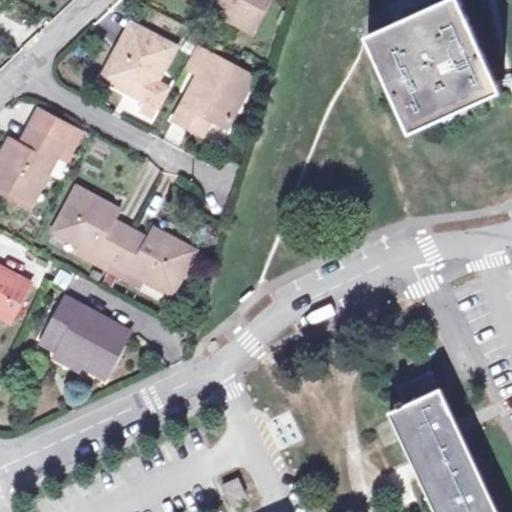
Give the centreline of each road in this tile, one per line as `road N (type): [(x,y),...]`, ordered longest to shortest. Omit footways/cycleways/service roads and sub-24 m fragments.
road 1 (residential): [(217,368),(250,334),(372,265),(474,240)]
road 2 (residential): [(0,467),(217,368)]
road 3 (residential): [(11,80),(218,187)]
road 4 (residential): [(217,368),(278,511)]
